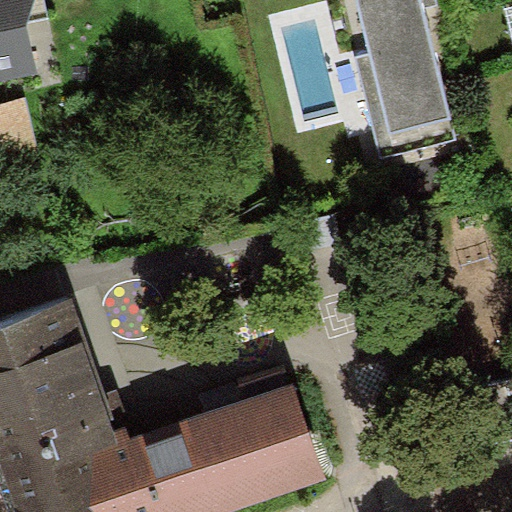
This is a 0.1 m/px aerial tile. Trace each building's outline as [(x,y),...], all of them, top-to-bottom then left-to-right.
[(0,0),(0,65),(27,60),(20,22),(15,0),(0,0)] [(46,0),(15,0),(20,22),(50,16),(46,0)] [(357,0),(387,128),(451,114),(426,4),(438,2),(437,0),(357,0)] [(69,296),(0,319),(0,411),(76,386),(98,379),(69,296)] [(119,511),(154,511),(210,493),(211,497),(319,461),(292,384),(185,420),(188,430),(134,448),(125,422),(114,426),(98,379),(76,386),(119,511)] [(119,511),(76,386),(0,411),(0,424),(30,511),(119,511)]
